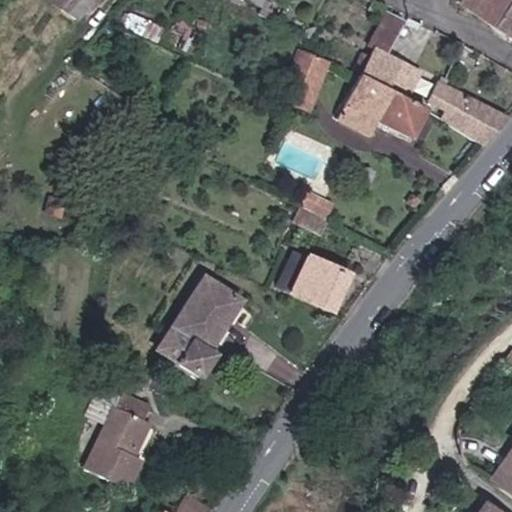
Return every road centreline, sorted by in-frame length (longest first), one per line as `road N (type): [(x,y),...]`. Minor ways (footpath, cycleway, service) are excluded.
road 1 (tertiary): [(511,142),(431,235),(238,511)]
road 2 (residential): [(511,55),(392,0)]
